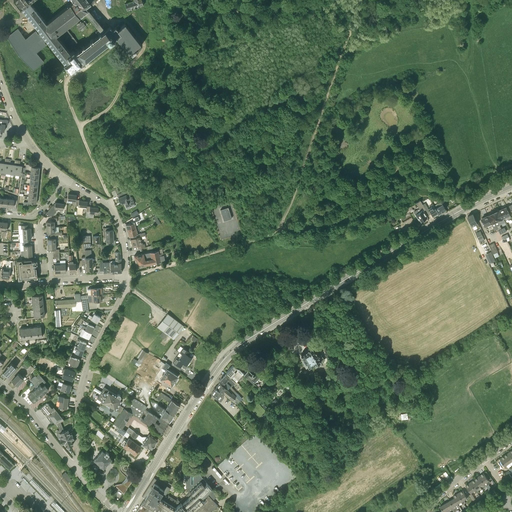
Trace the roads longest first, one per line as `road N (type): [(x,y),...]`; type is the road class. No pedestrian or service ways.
road 1 (secondary): [(124,511),(233,349),(511,185)]
road 2 (track): [(276,233),(349,33),(302,0)]
road 3 (track): [(511,165),(450,189),(392,175),(353,216),(276,233)]
road 4 (residential): [(80,475),(84,375),(125,276)]
road 5 (track): [(111,209),(64,82),(112,42)]
road 6 (residential): [(125,276),(115,215),(64,179)]
road 7 (residential): [(80,475),(0,383)]
